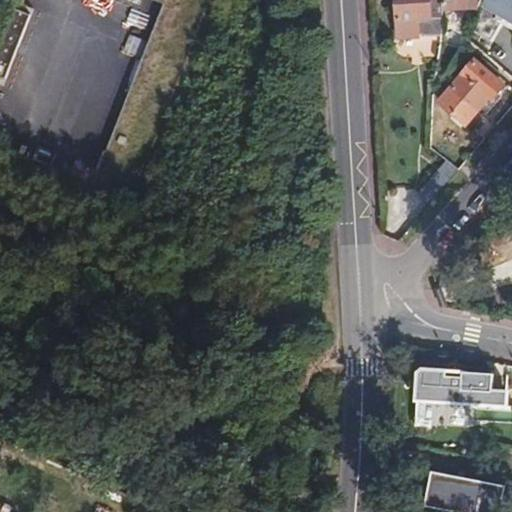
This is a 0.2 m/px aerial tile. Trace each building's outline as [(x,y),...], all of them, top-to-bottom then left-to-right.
[(391,0),(393,26),(429,25),(429,10),(443,10),(443,6),(442,0),(391,0)] [(511,0),(487,0),(482,8),(498,17),(493,24),(511,35),(511,0)] [(502,80),(475,55),(440,97),(461,116),(484,90),(489,95),(502,80)] [(416,186),(431,198),(455,169),(441,156),(416,186)] [(491,391),(493,363),(412,358),(409,404),(472,408),(473,390),(491,391)] [(505,511),(510,483),(427,468),(421,502),(478,511),(505,511)]
